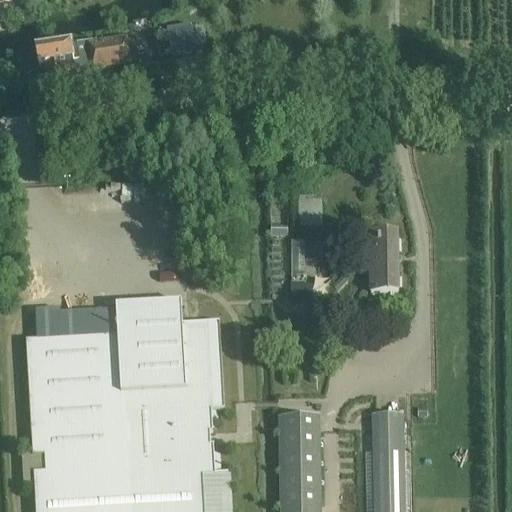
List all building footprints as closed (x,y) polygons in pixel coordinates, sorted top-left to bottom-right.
[(168,33),(168,37),(171,57),(166,58),(166,59),(195,54),(191,29),(168,33)] [(87,45),(37,53),(40,69),(47,68),(50,87),(76,83),(74,70),(92,67),(93,71),(130,65),(126,41),(87,47),(87,45)] [(87,210),(132,208),(131,188),(86,190),(87,210)] [(308,214),(300,214),(300,229),(308,228),(308,214)] [(288,229),(271,228),(271,239),(288,239),(288,229)] [(359,237),(360,257),(360,277),(371,276),(371,296),(399,295),(398,256),(397,236),(344,237),(343,238),(359,237)] [(305,243),(292,243),(292,276),(306,276),(305,243)] [(344,278),(332,289),(338,295),(349,284),(344,278)] [(313,286),(291,286),(292,306),(313,305),(313,286)] [(33,456),(23,457),(24,477),(34,476),(35,511),(204,511),(203,478),(229,477),(229,475),(216,476),(214,446),(211,446),(210,434),(213,434),(212,413),(225,412),(220,324),(183,326),(182,304),(116,308),(57,312),(60,341),(26,342),(33,456)] [(372,417),(374,511),(409,511),(409,475),(405,475),(404,417),(372,417)] [(321,511),(320,418),(279,419),(281,511),(321,511)]
